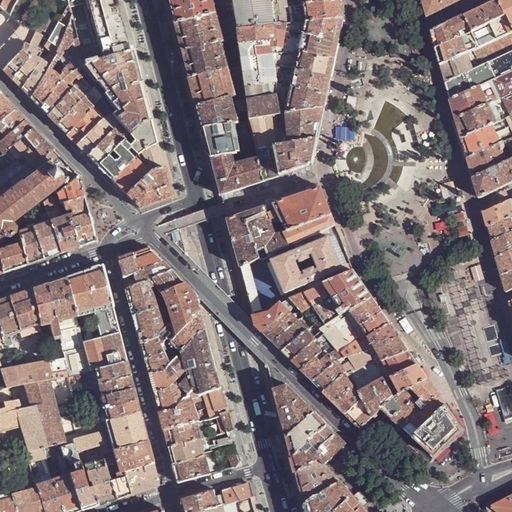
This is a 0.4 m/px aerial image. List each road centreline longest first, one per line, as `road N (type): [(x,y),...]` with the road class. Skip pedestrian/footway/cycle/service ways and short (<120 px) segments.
road 1 (residential): [(433,507),(151,234)]
road 2 (secondary): [(269,469),(201,214)]
road 3 (residential): [(109,249),(171,494)]
road 4 (secondary): [(143,0),(198,199)]
